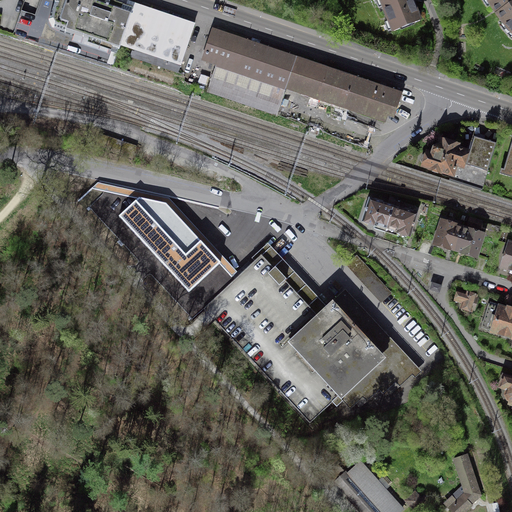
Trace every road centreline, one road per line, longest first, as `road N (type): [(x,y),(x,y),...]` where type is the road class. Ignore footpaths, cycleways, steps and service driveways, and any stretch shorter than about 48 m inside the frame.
road 1 (secondary): [(461,94),(187,0)]
road 2 (residential): [(0,152),(280,216)]
road 3 (residential): [(280,216),(308,211),(348,187),(461,94)]
road 4 (residential): [(389,246),(511,287)]
